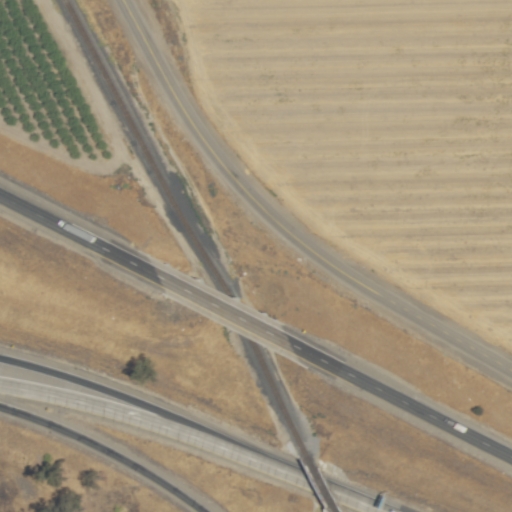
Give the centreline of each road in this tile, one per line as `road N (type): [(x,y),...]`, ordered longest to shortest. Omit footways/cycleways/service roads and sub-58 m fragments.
road 1 (tertiary): [(118,0),(172,102),(244,195),(349,282),(511,373)]
road 2 (motorway): [(211,444),(174,420),(0,360)]
road 3 (motorway): [(198,511),(108,455),(0,410)]
road 4 (motorway): [(211,444),(103,407),(0,385)]
road 5 (motorway): [(511,455),(322,357)]
road 6 (motorway): [(322,357),(155,275)]
road 7 (motorway): [(380,511),(211,444)]
road 8 (motorway): [(155,275),(0,196)]
